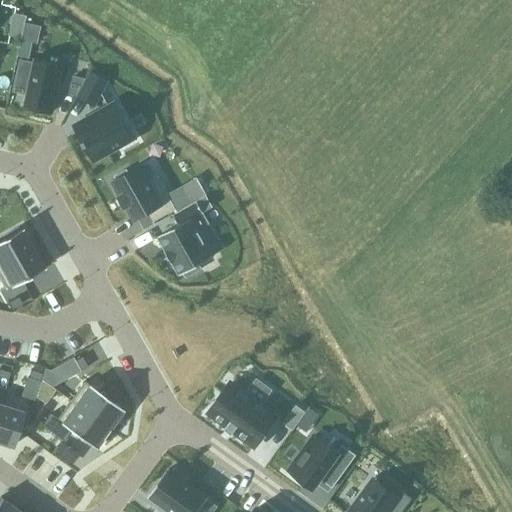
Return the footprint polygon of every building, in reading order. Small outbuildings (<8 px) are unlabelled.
[(21,40),(17,57),(26,59),(30,42),(21,40)] [(0,73),(8,76),(14,51),(0,47),(0,73)] [(19,60),(12,92),(25,95),(23,107),(52,113),(62,66),(33,60),(32,63),(19,60)] [(91,72),(78,97),(96,106),(109,81),(91,72)] [(74,77),(70,94),(77,95),(86,79),(74,77)] [(94,124),(79,133),(84,141),(83,142),(85,147),(86,146),(95,160),(135,137),(116,104),(91,118),(94,124)] [(117,180),(113,182),(121,196),(119,197),(125,208),(127,207),(135,221),(149,213),(154,223),(176,210),(157,176),(149,180),(141,167),(129,173),(127,170),(115,177),(117,180)] [(199,183),(175,197),(178,202),(181,200),(185,208),(206,196),(199,183)] [(179,225),(158,237),(166,251),(165,252),(172,264),(173,263),(180,276),(184,273),(187,278),(202,269),(199,265),(215,256),(213,254),(223,248),(209,224),(203,213),(214,207),(209,198),(207,195),(206,196),(197,201),(173,215),(179,225)] [(22,228),(0,239),(0,266),(33,248),(22,229),(22,228)] [(0,290),(6,288),(7,290),(44,268),(44,267),(43,267),(33,248),(0,266),(0,290)] [(18,297),(8,303),(12,310),(22,304),(18,297)] [(82,357),(75,361),(81,371),(88,367),(82,357)] [(44,369),(42,378),(53,387),(63,381),(55,368),(50,371),(44,369)] [(0,369),(0,377),(8,380),(10,373),(0,369)] [(31,370),(28,378),(40,381),(42,374),(31,370)] [(230,384),(209,413),(228,426),(234,432),(255,446),(276,417),(261,406),(264,401),(272,390),(257,379),(249,390),(245,395),(230,384)] [(84,382),(70,401),(109,429),(122,411),(123,411),(123,410),(84,382)] [(50,414),(42,426),(62,441),(70,430),(95,449),(96,448),(102,439),(109,430),(109,429),(70,401),(57,419),(50,414)] [(0,405),(0,442),(10,446),(9,446),(12,447),(13,445),(12,445),(15,436),(16,436),(16,434),(19,425),(19,426),(20,423),(19,423),(22,414),(23,415),(24,412),(21,411),(21,412),(1,405),(0,405)] [(296,405),(283,423),(293,431),(306,413),(296,405)] [(24,430),(28,417),(23,415),(18,428),(24,430)] [(315,436),(289,471),(302,481),(305,483),(306,481),(314,487),(320,479),(333,488),(356,456),(343,446),(338,452),(315,436)] [(168,470),(148,497),(149,498),(150,498),(169,511),(198,511),(208,499),(207,498),(185,483),(188,479),(174,469),(172,473),(169,471),(168,470)] [(366,490),(349,511),(403,511),(413,499),(384,478),(380,484),(372,494),(366,490)] [(0,511),(19,511),(1,499),(2,498),(1,497),(0,498),(0,511)]
